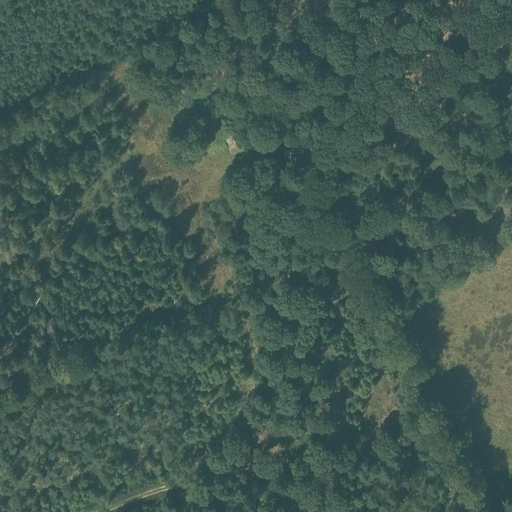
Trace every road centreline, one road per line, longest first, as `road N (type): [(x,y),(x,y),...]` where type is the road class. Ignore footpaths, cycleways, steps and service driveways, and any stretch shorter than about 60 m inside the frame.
road 1 (track): [(227,0),(472,511)]
road 2 (track): [(294,140),(511,43)]
road 3 (track): [(300,511),(187,485),(99,511)]
